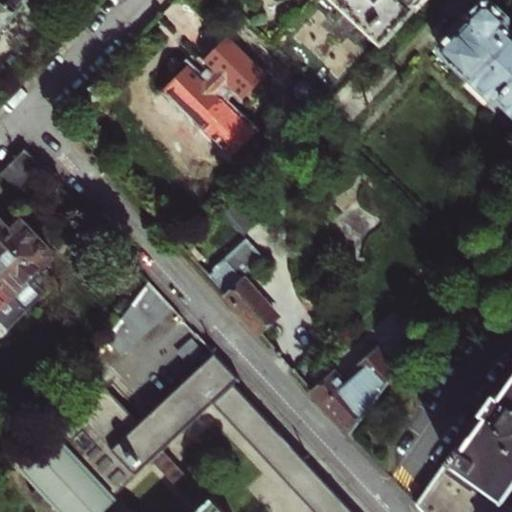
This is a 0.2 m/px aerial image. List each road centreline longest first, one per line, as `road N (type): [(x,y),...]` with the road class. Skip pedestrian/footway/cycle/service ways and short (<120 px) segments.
road 1 (residential): [(393,511),(25,114)]
road 2 (residential): [(25,114),(139,0)]
